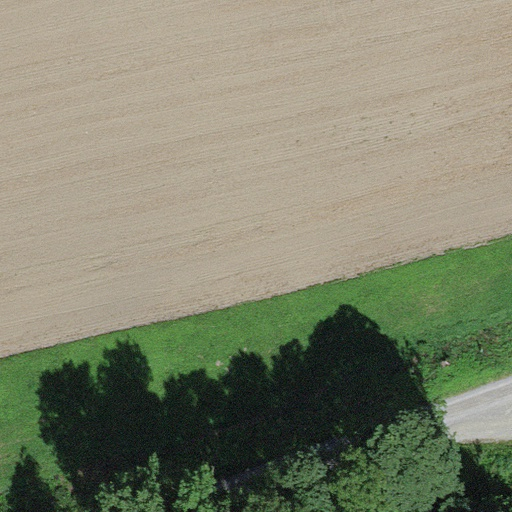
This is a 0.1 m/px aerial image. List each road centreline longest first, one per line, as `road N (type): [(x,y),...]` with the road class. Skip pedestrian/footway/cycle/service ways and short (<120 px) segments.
road 1 (track): [(137,511),(389,429)]
road 2 (track): [(389,429),(511,383)]
road 3 (track): [(389,429),(511,415)]
